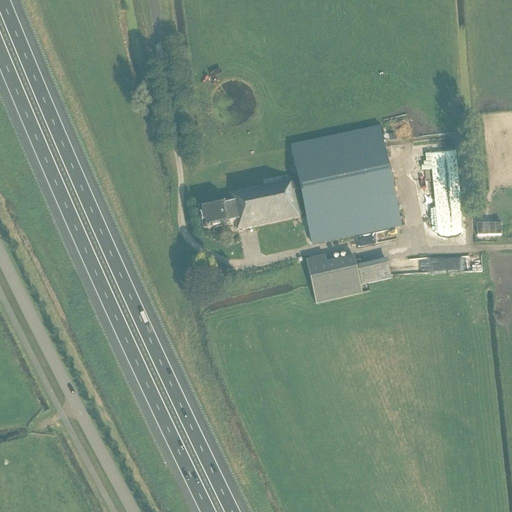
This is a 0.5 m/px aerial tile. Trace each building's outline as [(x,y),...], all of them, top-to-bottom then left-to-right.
[(294,191),(295,198),(300,218),(309,216),(315,244),(399,226),(379,130),(295,148),(301,179),(290,181),(292,191),(294,191)] [(245,185),(267,182),(266,174),(244,176),(245,185)] [(300,218),(295,198),(294,191),(292,191),(290,181),(229,194),(231,204),(235,222),(237,231),(300,218)] [(235,222),(231,204),(224,205),(224,203),(199,208),(204,231),(229,225),(228,223),(235,222)] [(306,263),(316,305),(361,295),(353,259),(326,265),(325,258),(306,263)]
